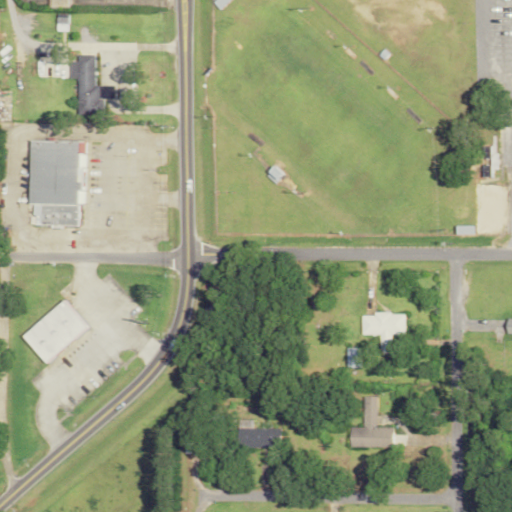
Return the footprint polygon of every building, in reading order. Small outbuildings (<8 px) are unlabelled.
[(45,0),(45,8),(66,8),(65,0),(45,0)] [(92,87),(91,55),(73,55),(73,62),(65,62),(66,78),(72,78),(72,114),(100,113),(100,98),(109,97),(109,86),(92,87)] [(84,140),(28,139),(26,204),(31,204),(30,224),(76,226),(76,203),(82,203),(84,140)] [(495,152),(482,152),(482,162),(479,162),(479,177),(490,176),(490,169),(495,169),(495,152)] [(452,225),(452,233),(471,233),(471,225),(452,225)] [(87,327),(62,299),(21,335),(46,363),(87,327)] [(357,334),(375,334),(375,354),(387,354),(387,334),(401,334),(400,312),(368,313),(368,315),(357,316),(357,334)] [(511,318),(503,318),(503,333),(511,333),(511,318)] [(355,368),(356,347),(342,347),(342,367),(355,368)] [(373,396),(359,396),(358,427),(346,426),(345,446),(389,447),(390,427),(372,426),(373,396)] [(276,428),(248,428),(249,419),(234,419),(233,447),(275,447),(276,428)]
